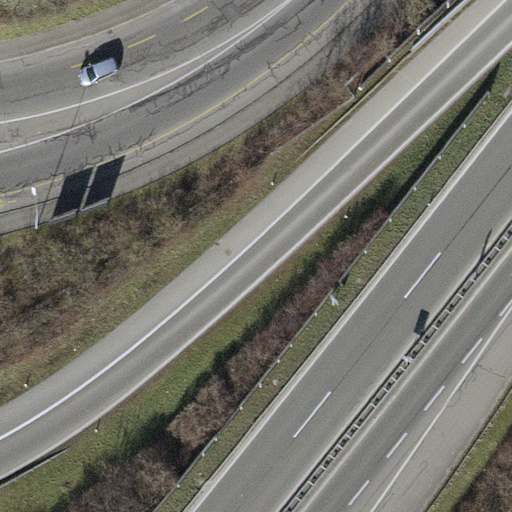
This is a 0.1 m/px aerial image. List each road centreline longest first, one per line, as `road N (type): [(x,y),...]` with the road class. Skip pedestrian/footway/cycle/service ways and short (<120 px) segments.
road 1 (trunk): [(511,20),(189,323),(95,398),(0,458)]
road 2 (trunk): [(511,170),(238,511)]
road 3 (tertiary): [(295,0),(243,38),(134,96),(0,135)]
road 4 (trunk): [(322,511),(511,276)]
